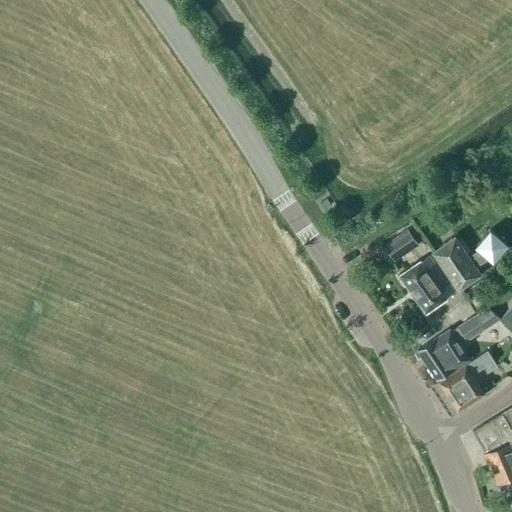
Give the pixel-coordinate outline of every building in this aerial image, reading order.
[(432,252),(458,290),(480,274),(475,266),(487,258),(491,262),(506,244),(489,228),(474,246),(478,250),(468,257),(454,237),(432,252)] [(385,246),(393,259),(417,244),(408,230),(385,246)] [(446,298),(444,297),(453,290),(429,256),(420,262),(419,261),(399,275),(425,312),(446,298)] [(448,329),(470,314),(463,304),(441,319),(448,329)] [(511,328),(511,309),(503,320),(511,328)] [(450,329),(449,328),(416,350),(437,380),(470,359),(460,344),(468,338),(468,339),(485,328),(475,312),(456,324),(456,325),(450,329)] [(497,367),(487,351),(438,383),(456,412),(483,394),(470,374),(482,366),(487,373),(497,367)] [(511,449),(509,444),(511,441),(511,406),(472,431),(485,453),(483,453),(496,484),(511,476),(511,449)]
